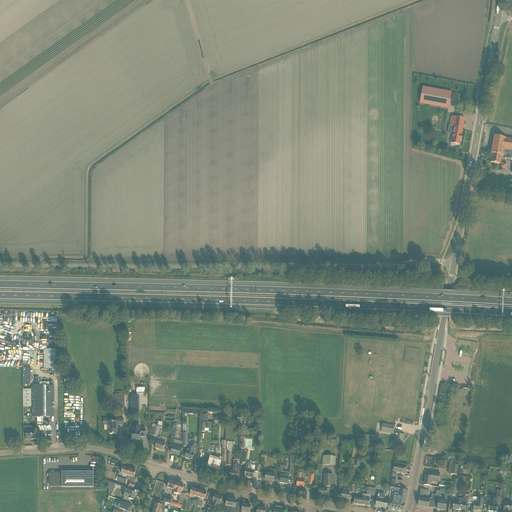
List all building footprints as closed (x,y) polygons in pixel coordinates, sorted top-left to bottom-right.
[(423,87),(420,102),(448,108),(449,105),(451,92),(423,87)] [(454,126),(450,145),(455,146),(456,144),(460,145),(460,141),(461,141),(462,136),(461,135),(464,119),(451,116),(449,125),(454,126)] [(491,153),(492,154),(499,155),(501,155),(504,155),(504,158),(510,159),(511,156),(511,139),(494,136),(491,153)] [(492,154),(490,162),(500,164),(501,155),(499,155),(492,154)] [(44,353),(43,368),(57,369),(57,353),(44,353)] [(31,386),(31,389),(24,390),(24,407),(31,406),(31,417),(54,417),(54,412),(54,386),(49,386),(46,386),(31,386)] [(113,394),(112,395),(112,408),(124,407),(124,394),(124,391),(113,392),(113,394)] [(130,412),(139,412),(138,395),(130,396),(130,412)] [(122,418),(103,419),(103,425),(109,425),(109,434),(117,434),(117,424),(122,424),(122,418)] [(208,428),(208,432),(211,432),(212,423),(202,422),(202,431),(205,432),(205,428),(208,428)] [(394,426),(383,424),(381,432),(393,434),(394,426)] [(157,437),(161,426),(155,425),(152,435),(157,437)] [(36,427),(23,427),(23,430),(26,430),(26,431),(26,440),(26,439),(31,439),(31,440),(33,440),(33,439),(34,439),(34,440),(39,440),(39,431),(36,431),(36,427)] [(145,431),(145,429),(140,429),(140,427),(132,427),(132,439),(139,440),(140,434),(144,435),(144,436),(145,436),(145,431)] [(394,445),(397,446),(401,447),(404,435),(396,434),(395,437),(394,437),(393,441),(395,441),(394,445)] [(155,448),(163,451),(164,446),(165,444),(161,442),(160,442),(161,438),(158,437),(156,443),(155,448)] [(181,445),(177,443),(173,442),(170,453),(179,456),(181,449),(180,449),(181,445)] [(192,460),(193,455),(194,454),(194,453),(196,445),(189,443),(187,451),(186,453),(185,458),(192,460)] [(219,468),(221,464),(221,461),(217,460),(219,455),(215,454),(214,459),(213,461),(212,466),(219,468)] [(332,456),(323,456),(322,465),(332,465),(332,456)] [(234,460),(233,464),(232,471),(230,470),(230,473),(229,478),(237,479),(237,478),(239,478),(239,472),(238,472),(239,461),(234,460)] [(254,472),(254,468),(250,467),(251,464),(247,463),(244,476),(253,478),(254,472)] [(393,471),(400,473),(405,474),(406,467),(394,464),(393,471)] [(452,464),(450,474),(457,475),(459,465),(452,464)] [(294,481),(294,476),(289,475),(289,472),(284,471),(284,472),(282,471),(283,466),(280,465),(279,471),(280,471),(279,479),(280,479),(279,483),(287,484),(288,480),(294,481)] [(127,475),(126,479),(131,480),(129,488),(133,489),(134,486),(137,477),(134,477),(136,471),(129,469),(127,475)] [(266,473),(265,475),(265,480),(273,482),(274,478),(277,479),(279,471),(271,469),(270,473),(266,473)] [(61,473),(49,473),(49,486),(61,486),(61,487),(93,487),(93,472),(61,472),(61,473)] [(305,480),(305,474),(302,473),(298,472),(296,486),(304,487),(305,480)] [(438,483),(440,473),(431,472),(431,477),(425,476),(424,485),(430,486),(431,481),(438,483)] [(318,488),(318,491),(318,496),(327,497),(327,487),(332,487),(332,475),(324,474),(324,488),(318,488)] [(167,488),(172,489),(174,490),(176,483),(169,481),(167,488)] [(184,486),(176,483),(174,490),(174,493),(180,495),(178,501),(183,502),(183,500),(185,495),(186,492),(182,491),(184,486)] [(342,492),(341,494),(341,499),(349,500),(349,495),(350,492),(353,493),(355,485),(351,484),(350,490),(343,489),(342,492)] [(362,498),(360,505),(361,505),(369,506),(369,501),(370,494),(374,495),(375,489),(368,487),(367,495),(363,494),(362,494),(362,498)] [(388,507),(387,511),(390,511),(401,511),(402,510),(403,510),(407,490),(396,488),(390,487),(389,497),(390,498),(389,501),(389,502),(388,507)] [(197,497),(199,490),(192,488),(190,494),(197,497)] [(423,499),(425,490),(420,489),(417,506),(428,508),(430,508),(431,503),(434,503),(435,495),(432,495),(431,498),(429,498),(429,500),(423,499)] [(135,496),(135,493),(126,490),(124,497),(123,500),(128,501),(129,499),(133,500),(134,499),(135,499),(135,496)] [(199,490),(197,497),(205,499),(207,493),(199,490)] [(436,491),(435,495),(434,503),(438,504),(437,509),(445,511),(447,501),(441,500),(441,496),(440,496),(441,491),(436,491)] [(384,494),(377,493),(375,506),(387,508),(388,501),(385,500),(385,498),(383,498),(384,494)] [(222,502),(221,500),(222,497),(218,496),(218,495),(216,494),(215,495),(214,495),(212,501),(212,502),(212,503),(210,504),(212,508),(214,507),(218,508),(219,504),(220,504),(222,502)] [(503,511),(509,511),(510,511),(511,511),(511,494),(511,495),(510,504),(503,504),(503,511)] [(164,496),(162,501),(164,502),(165,502),(170,504),(172,498),(164,496)] [(466,505),(466,504),(467,504),(468,498),(465,497),(464,497),(462,499),(461,503),(453,502),(453,503),(452,509),(461,510),(461,509),(466,510),(466,505)] [(481,511),(481,505),(482,505),(483,500),(478,499),(478,500),(472,500),(473,497),(469,497),(468,504),(474,504),(473,510),(481,511)] [(487,505),(489,505),(488,511),(495,511),(496,511),(497,505),(500,506),(501,498),(498,498),(498,500),(487,499),(487,505)] [(226,504),(225,506),(227,506),(225,511),(238,511),(239,509),(236,509),(237,508),(235,508),(236,501),(227,499),(226,504)] [(128,503),(120,500),(118,508),(125,510),(130,511),(131,511),(132,509),(131,508),(132,506),(128,505),(128,503)] [(165,502),(164,502),(162,501),(159,500),(158,504),(155,503),(153,510),(160,511),(168,511),(169,509),(165,508),(165,509),(161,507),(162,505),(164,506),(165,502)]
